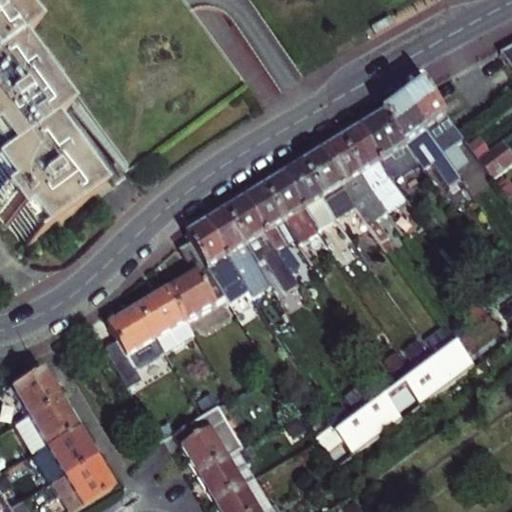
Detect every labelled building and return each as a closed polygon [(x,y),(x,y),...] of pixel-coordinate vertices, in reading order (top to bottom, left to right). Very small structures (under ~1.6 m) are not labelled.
[(32,243),(95,195),(47,129),(64,117),(12,47),(30,34),(132,168),(134,167),(236,87),(172,0),(0,0),(0,212),(10,226),(16,221),(32,243)] [(511,68),(511,49),(502,55),(511,68)] [(423,89),(403,104),(441,164),(452,182),(464,174),(452,154),(437,130),(448,123),(426,92),(423,89)] [(403,104),(382,119),(389,130),(402,152),(411,147),(427,172),(441,164),(403,104)] [(382,119),(360,133),(391,183),(399,178),(389,161),(402,152),(389,130),(382,119)] [(448,123),(437,130),(452,154),(465,146),(464,144),(448,123)] [(361,178),(371,172),(381,189),(391,183),(360,133),(340,145),(361,178)] [(340,145),(321,157),(353,207),(368,232),(381,253),(390,247),(374,222),(384,216),(371,195),(361,178),(340,145)] [(511,158),(503,146),(479,164),(493,183),(511,168),(511,158)] [(411,147),(402,152),(419,178),(427,172),(411,147)] [(321,157),(303,168),(324,202),(331,197),(341,214),(353,207),(321,157)] [(303,168),(283,180),(321,242),(331,236),(324,225),(334,219),(324,202),(303,168)] [(371,172),(361,178),(371,195),(381,189),(371,172)] [(283,180),(264,192),(285,226),(309,264),(327,252),(321,242),(283,180)] [(511,188),(507,182),(497,189),(508,203),(511,199),(511,188)] [(264,192),(245,204),(277,255),(285,250),(281,244),(284,243),(277,232),(285,226),(264,192)] [(331,197),(324,202),(334,219),(341,214),(331,197)] [(245,204),(225,215),(255,263),(258,267),(264,263),(286,297),(298,289),(277,255),(245,204)] [(368,232),(353,207),(341,214),(357,239),(368,232)] [(225,215),(207,227),(237,275),(255,263),(225,215)] [(186,240),(191,248),(207,273),(228,308),(249,295),(237,275),(207,227),(186,240)] [(194,281),(168,296),(186,325),(214,309),(196,279),(207,273),(191,248),(179,255),(194,281)] [(511,294),(489,309),(509,341),(511,338),(511,294)] [(168,296),(139,313),(164,355),(193,338),(186,325),(168,296)] [(104,356),(129,395),(142,387),(134,373),(164,355),(139,313),(109,331),(119,347),(104,356)] [(315,449),(334,474),(473,371),(452,343),(442,351),(424,364),(405,378),(388,391),(369,405),(351,418),(334,431),(314,446),(315,449)] [(375,344),(363,352),(369,361),(381,353),(375,344)] [(26,422),(56,403),(39,374),(8,393),(26,422)] [(73,432),(56,403),(26,422),(15,428),(32,456),(73,432)] [(239,457),(214,416),(204,422),(175,439),(199,480),(227,464),(239,457)] [(32,456),(27,459),(38,476),(42,474),(50,487),(91,462),(73,432),(32,456)] [(76,511),(110,492),(91,462),(50,487),(48,487),(63,511),(76,511)] [(216,508),(244,491),(227,464),(199,480),(216,508)] [(218,511),(255,511),(244,491),(216,508),(218,511)]
